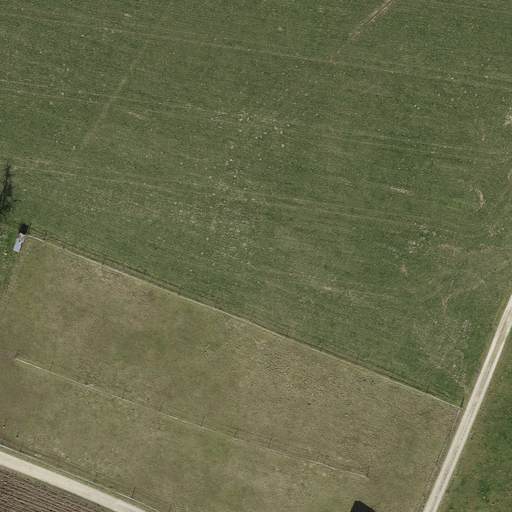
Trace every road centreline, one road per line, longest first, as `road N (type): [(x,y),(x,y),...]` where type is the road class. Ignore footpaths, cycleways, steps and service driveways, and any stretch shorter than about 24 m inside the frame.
road 1 (track): [(431,511),(511,316)]
road 2 (track): [(131,511),(0,457)]
